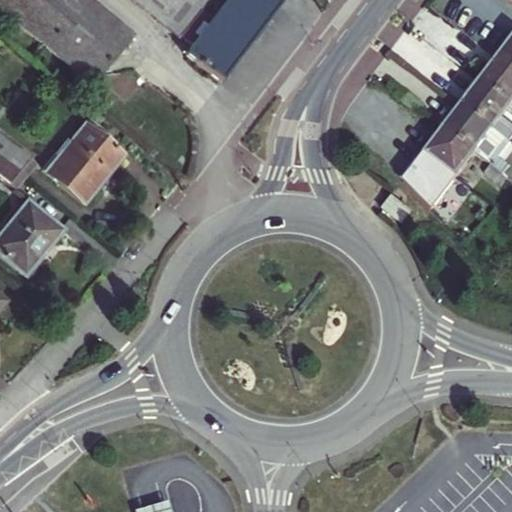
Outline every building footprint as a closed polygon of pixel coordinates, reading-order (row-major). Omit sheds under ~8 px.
[(0,0),(0,11),(92,87),(133,36),(88,0),(0,0)] [(127,0),(136,6),(189,49),(184,57),(220,85),(279,7),(270,0),(127,0)] [(511,40),(497,60),(511,71),(511,40)] [(511,71),(497,60),(479,84),(510,108),(511,105),(511,71)] [(510,108),(479,84),(461,107),(492,131),(508,144),(511,146),(511,127),(501,119),(510,108)] [(492,131),(461,107),(442,131),(474,155),(490,167),(502,177),(509,169),(496,159),(508,144),(492,131)] [(83,206),(122,158),(83,127),(43,175),(83,206)] [(430,212),(474,155),(442,131),(424,156),(420,153),(409,168),(412,170),(402,184),(430,212)] [(0,158),(25,178),(36,167),(0,139),(0,158)] [(25,178),(0,158),(0,180),(14,192),(25,178)] [(506,180),(502,177),(490,167),(483,175),(500,188),(506,180)] [(511,185),(511,171),(509,169),(502,177),(506,180),(511,185)] [(391,199),(382,211),(400,225),(410,213),(391,199)] [(26,202),(1,234),(6,239),(31,207),(26,202)] [(0,258),(25,279),(63,232),(31,207),(6,239),(1,234),(0,235),(0,258)] [(141,511),(172,511),(170,503),(141,511)]
